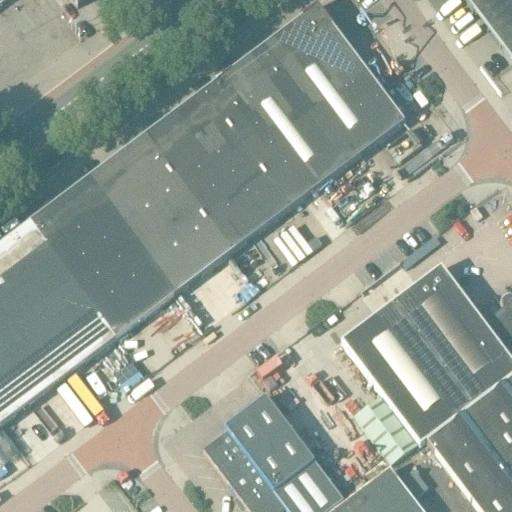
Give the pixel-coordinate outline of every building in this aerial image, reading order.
[(91,0),(67,0),(76,12),(91,0)] [(511,0),(463,0),(463,1),(462,1),(462,2),(472,14),(473,13),(475,16),(474,17),(475,18),(476,17),(486,31),(487,32),(486,33),(487,34),(488,33),(500,48),(498,49),(499,50),(500,50),(502,52),(501,53),(511,67),(511,66),(511,0)] [(0,431),(404,128),(316,11),(0,248),(0,431)] [(504,311),(481,328),(439,273),(342,346),(421,450),(425,448),(511,381),(511,369),(506,361),(511,356),(511,301),(511,300),(501,308),(504,311)] [(179,305),(158,318),(178,352),(199,340),(179,305)] [(473,511),(511,511),(511,381),(425,448),(473,511)] [(378,402),(352,421),(389,470),(415,451),(378,402)] [(332,511),(341,506),(264,403),(224,433),(227,436),(202,454),(245,511),(332,511)] [(338,511),(416,511),(411,505),(427,493),(412,474),(396,486),(388,475),(338,511)]
